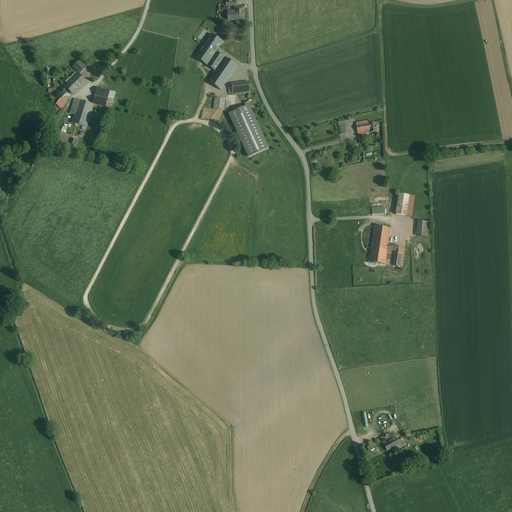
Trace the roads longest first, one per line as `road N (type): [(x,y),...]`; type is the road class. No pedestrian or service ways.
road 1 (unclassified): [(374,511),(315,311),(305,166),(260,91),(250,0)]
road 2 (track): [(511,141),(390,153),(379,0)]
road 3 (track): [(254,69),(381,30)]
